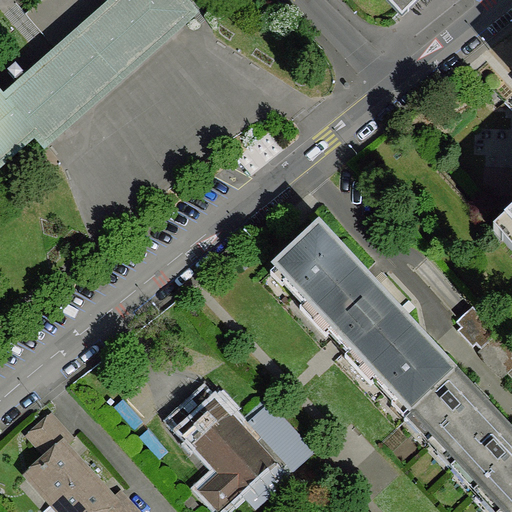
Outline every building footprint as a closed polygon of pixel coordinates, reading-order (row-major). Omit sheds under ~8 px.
[(179,0),(140,0),(122,16),(114,7),(60,54),(7,100),(0,91),(0,165),(38,133),(47,145),(193,16),(179,0)] [(60,54),(114,7),(107,0),(43,0),(26,15),(60,54)] [(122,16),(140,0),(107,0),(114,7),(122,16)] [(422,0),(385,0),(403,19),(422,0)] [(511,217),(495,233),(511,251),(511,217)] [(457,374),(320,228),(271,273),(408,420),(457,374)] [(498,335),(474,309),(465,316),(457,324),(462,329),(459,332),(474,348),(478,345),(483,350),(490,343),(498,335)] [(511,350),(498,335),(490,343),(483,350),(487,356),(484,359),(499,375),(502,371),(507,377),(511,372),(511,350)] [(503,423),(457,374),(408,420),(432,446),(454,469),(503,423)] [(185,431),(215,403),(205,392),(175,419),(185,431)] [(256,445),(217,402),(215,403),(185,431),(184,433),(223,476),(203,493),(220,511),(241,492),(273,464),(256,445)] [(263,438),(256,445),(273,464),(241,492),(255,509),(289,478),(283,472),(289,467),(295,473),(307,461),(314,455),(269,407),(251,424),(263,438)] [(49,460),(64,448),(73,440),(53,417),(29,437),(49,460)] [(503,511),(511,504),(511,433),(503,423),(454,469),(478,495),(493,511),(503,511)] [(49,460),(32,476),(55,504),(92,471),(80,458),(77,462),(64,448),(49,460)] [(104,484),(92,471),(55,504),(62,511),(102,511),(113,502),(100,488),(104,484)] [(137,511),(121,494),(113,502),(102,511),(137,511)]
